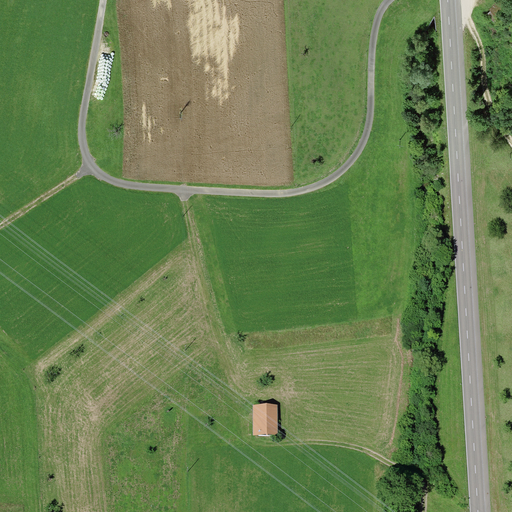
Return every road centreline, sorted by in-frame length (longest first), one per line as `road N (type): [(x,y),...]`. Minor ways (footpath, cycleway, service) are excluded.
road 1 (unclassified): [(389,0),(375,29),(368,121),(357,154),(328,182),(285,193),(130,186),(90,165),(81,126),(103,0)]
road 2 (secondary): [(447,0),(480,511)]
road 3 (track): [(423,511),(422,484),(400,461),(332,442),(250,442)]
road 4 (track): [(453,0),(511,143)]
